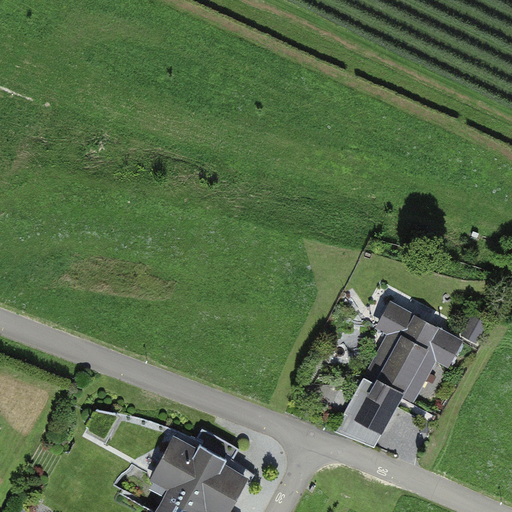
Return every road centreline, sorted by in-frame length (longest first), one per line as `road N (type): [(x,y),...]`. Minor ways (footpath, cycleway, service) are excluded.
road 1 (residential): [(319,442),(0,316)]
road 2 (residential): [(483,511),(319,442)]
